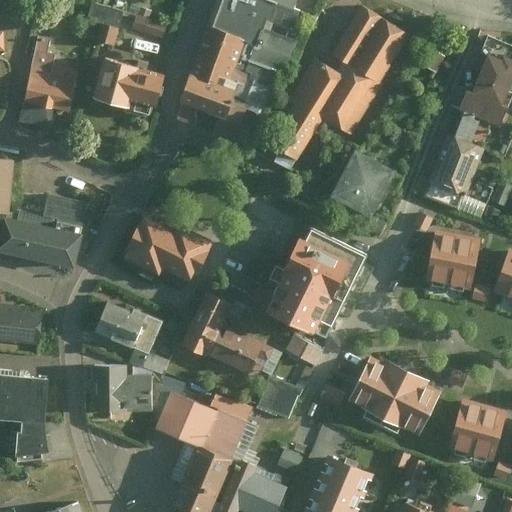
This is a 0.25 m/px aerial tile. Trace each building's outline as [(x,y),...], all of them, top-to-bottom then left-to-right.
[(117,5),(94,0),(89,0),(86,13),(100,16),(81,95),(155,112),(165,70),(140,64),(142,57),(126,53),(124,60),(105,55),(117,5)] [(298,0),(221,0),(209,29),(186,113),(220,125),(215,137),(238,145),(251,116),(261,119),(314,5),(298,0)] [(139,12),(136,26),(167,34),(171,19),(139,12)] [(344,18),(318,65),(333,73),(327,84),(316,78),(304,71),(278,117),(286,121),(263,162),(272,167),(266,177),(280,185),(310,133),(336,147),(393,46),(344,18)] [(48,31),(35,27),(18,94),(22,95),(17,114),(50,123),(54,106),(66,109),(78,63),(51,56),(53,48),(44,45),(48,31)] [(441,67),(446,51),(435,47),(430,63),(441,67)] [(468,91),(461,110),(465,111),(478,116),(511,128),(511,88),(511,87),(511,59),(504,57),(502,60),(487,55),(473,93),(468,91)] [(465,111),(456,137),(477,144),(484,122),(476,119),(478,116),(465,111)] [(451,135),(436,180),(475,194),(490,149),(477,144),(456,137),(451,135)] [(356,148),(331,195),(372,216),(397,169),(356,148)] [(0,210),(9,211),(15,158),(0,156),(0,210)] [(87,200),(48,191),(43,215),(82,224),(87,200)] [(483,215),(489,201),(469,193),(463,207),(483,215)] [(433,215),(422,211),(416,224),(428,229),(433,215)] [(5,214),(0,232),(0,249),(74,267),(83,232),(5,214)] [(175,230),(146,215),(125,254),(160,272),(163,268),(189,281),(210,241),(178,224),(175,230)] [(304,241),(296,237),(262,308),(323,337),(363,254),(310,228),(304,241)] [(436,228),(426,278),(471,288),(481,237),(436,228)] [(511,247),(509,247),(493,291),(511,298),(511,247)] [(476,284),(472,297),(485,301),(489,288),(476,284)] [(218,312),(240,322),(246,310),(206,291),(183,342),(209,354),(218,333),(210,330),(218,312)] [(105,296),(87,338),(130,355),(127,364),(163,379),(172,359),(155,352),(169,319),(121,299),(120,303),(105,296)] [(44,306),(0,302),(0,338),(41,342),(44,306)] [(218,333),(209,354),(249,371),(263,339),(223,322),(218,333)] [(294,332),(286,348),(315,363),(323,348),(294,332)] [(441,389),(371,354),(348,399),(419,434),(441,389)] [(125,364),(92,364),(92,411),(151,411),(151,377),(125,377),(125,364)] [(469,372),(456,367),(452,381),(465,385),(469,372)] [(51,376),(0,371),(0,418),(26,421),(25,429),(22,429),(20,455),(54,448),(48,420),(51,376)] [(302,386),(271,374),(260,403),(291,415),(302,386)] [(345,391),(327,384),(322,397),(340,404),(345,391)] [(169,390),(155,425),(199,441),(172,511),(214,511),(255,407),(215,392),(210,406),(169,390)] [(507,411),(462,399),(449,448),(493,460),(507,411)] [(301,469),(307,453),(287,446),(281,462),(301,469)] [(362,511),(380,469),(338,451),(312,511),(362,511)] [(239,511),(240,510),(246,511),(272,511),(284,484),(255,473),(257,467),(237,459),(215,511),(239,511)] [(511,468),(511,463),(499,459),(494,474),(508,479),(511,468)] [(84,511),(80,501),(51,511),(84,511)] [(426,511),(400,501),(395,511),(426,511)]
